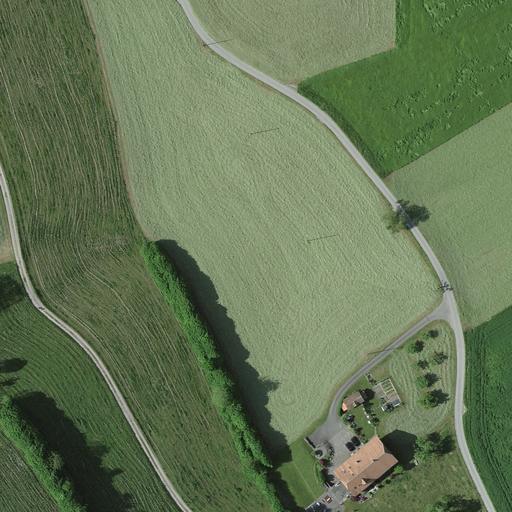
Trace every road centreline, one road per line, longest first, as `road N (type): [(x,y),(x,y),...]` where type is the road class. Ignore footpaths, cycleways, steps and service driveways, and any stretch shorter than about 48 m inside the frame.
road 1 (unclassified): [(183,0),(213,46),(323,115),(434,260),(458,329),(461,441),(492,511)]
road 2 (track): [(187,511),(89,347),(31,297),(0,174)]
